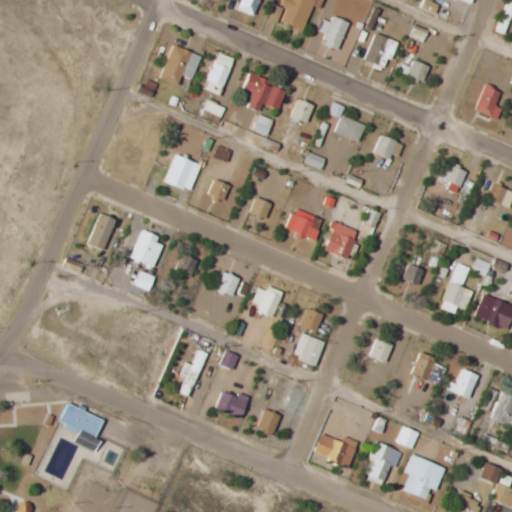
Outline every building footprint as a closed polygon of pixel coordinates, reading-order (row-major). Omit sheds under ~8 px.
[(249,17),(256,0),(237,0),(233,10),(249,17)] [(298,32),(311,0),(287,0),(287,1),(284,0),(278,0),(276,6),(283,9),(277,23),(298,32)] [(279,8),(271,5),(267,20),(275,23),(279,8)] [(320,45),(333,51),(345,23),(325,14),(317,33),(323,35),(320,45)] [(423,35),(409,29),(405,37),(419,42),(423,35)] [(395,43),(372,33),(360,62),(378,69),(383,59),(387,61),(395,43)] [(198,56),(169,44),(155,77),(173,85),(177,75),(188,79),(198,56)] [(230,58),(215,52),(200,89),(216,95),(230,58)] [(407,67),(400,65),(397,74),(419,82),(425,67),(409,61),(407,67)] [(247,99),(244,106),(256,112),(268,87),(259,83),(261,78),(246,71),(236,94),(247,99)] [(498,109),(491,106),(497,92),(481,85),(471,111),(493,120),(498,109)] [(276,109),(282,90),(269,86),(263,105),(276,109)] [(302,124),(310,105),(294,99),(287,118),(302,124)] [(215,123),(221,107),(204,101),(198,117),(215,123)] [(336,118),(341,106),(330,102),(325,114),(336,118)] [(263,136),(269,120),(256,114),(249,130),(263,136)] [(361,125),(338,115),(331,132),(353,142),(361,125)] [(371,149),(393,160),(400,145),(377,134),(371,149)] [(223,162),(228,151),(215,145),(210,157),(223,162)] [(300,163),(317,170),(321,159),(305,152),(300,163)] [(196,164),(171,154),(160,181),(185,191),(196,164)] [(458,186),(462,170),(441,164),(437,180),(458,186)] [(225,184),(209,180),(204,195),(221,200),(225,184)] [(505,208),(511,192),(489,184),(483,199),(505,208)] [(267,203),(251,197),(246,213),(261,219),(267,203)] [(319,218),(290,208),(282,229),(311,240),(319,218)] [(84,243),(99,250),(112,220),(97,213),(84,243)] [(353,230),(329,222),(320,251),(344,259),(353,230)] [(158,245),(152,242),(155,236),(138,230),(127,259),(149,268),(158,245)] [(194,260),(180,254),(172,272),(186,278),(194,260)] [(487,263),(474,258),(469,271),(482,276),(487,263)] [(467,267),(455,263),(448,281),(459,286),(467,267)] [(421,270),(405,264),(399,279),(414,285),(421,270)] [(145,291),(151,276),(137,270),(131,285),(145,291)] [(235,278),(219,272),(212,290),(228,296),(235,278)] [(451,313),(453,307),(462,310),(469,290),(446,282),(437,309),(451,313)] [(278,291),(263,286),(262,290),(254,287),(249,302),(255,304),(253,312),(269,317),(278,291)] [(471,317),(504,329),(511,306),(479,294),(471,317)] [(296,327),(313,332),(318,313),(301,308),(296,327)] [(312,365),(320,342),(297,333),(289,357),(312,365)] [(381,362),(388,344),(372,338),(365,356),(381,362)] [(175,376),(181,378),(176,393),(185,397),(202,353),(195,350),(189,365),(180,362),(175,376)] [(235,356),(221,350),(215,365),(229,370),(235,356)] [(408,374),(438,382),(442,367),(430,364),(432,357),(414,352),(408,374)] [(452,384),(445,381),(442,390),(465,399),(474,375),(458,369),(452,384)] [(233,397),(218,391),(210,409),(235,420),(245,397),(235,392),(233,397)] [(511,397),(496,393),(488,420),(507,426),(511,408),(511,397)] [(98,420),(63,403),(54,423),(73,432),(69,442),(89,452),(94,440),(90,438),(98,420)] [(268,433),(276,416),(260,409),(253,426),(268,433)] [(415,431),(398,426),(393,444),(410,448),(415,431)] [(344,467),(354,441),(340,436),(338,442),(317,434),(309,454),(344,467)] [(399,452),(373,442),(360,478),(379,485),(386,465),(393,468),(399,452)] [(426,489),(432,491),(441,468),(407,454),(400,472),(405,474),(399,490),(421,499),(426,489)] [(476,477),(493,484),(498,469),(482,463),(476,477)] [(511,511),(511,493),(504,491),(509,477),(498,473),(488,500),(511,508),(511,511)] [(447,511),(473,511),(478,502),(456,493),(447,511)] [(26,511),(26,502),(14,503),(14,511),(26,511)]
